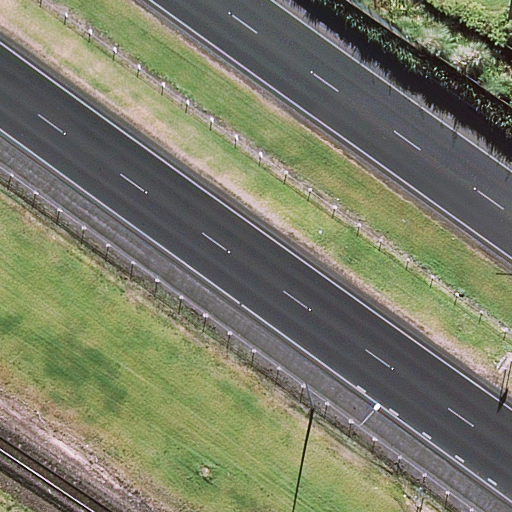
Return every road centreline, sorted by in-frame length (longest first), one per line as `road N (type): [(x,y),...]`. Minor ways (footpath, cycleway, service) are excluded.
road 1 (motorway): [(511,447),(0,78)]
road 2 (motorway): [(230,0),(511,197)]
